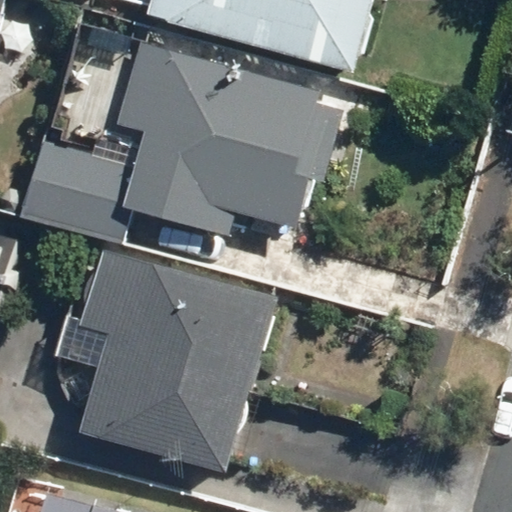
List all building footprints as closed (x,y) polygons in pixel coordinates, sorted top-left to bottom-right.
[(0,0),(0,53),(16,0),(0,0)] [(156,0),(152,15),(356,71),(375,0),(156,0)] [(26,215),(120,242),(131,205),(233,235),(240,212),(302,231),(338,108),(320,103),(324,91),(147,39),(122,123),(149,131),(139,166),(48,140),(26,215)] [(91,433),(235,472),(283,295),(109,248),(89,322),(119,330),(91,433)] [(47,511),(136,511),(53,490),(47,511)]
